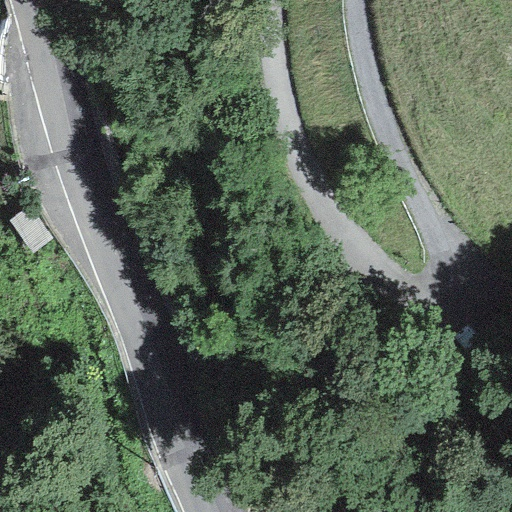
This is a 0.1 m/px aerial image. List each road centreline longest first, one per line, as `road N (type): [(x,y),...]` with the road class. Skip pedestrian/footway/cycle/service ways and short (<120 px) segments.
road 1 (tertiary): [(29,0),(75,163),(207,511)]
road 2 (unclassified): [(437,287),(387,282),(349,249),(291,152),(281,0)]
